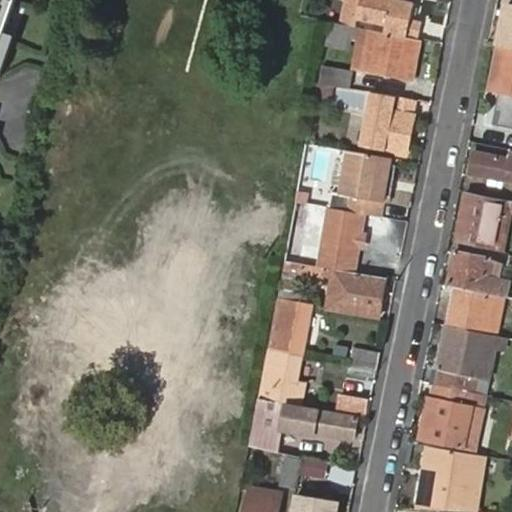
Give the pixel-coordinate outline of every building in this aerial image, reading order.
[(0,0),(0,46),(16,0),(0,0)] [(344,0),(341,24),(359,27),(360,18),(390,24),(394,0),(344,0)] [(415,37),(420,38),(420,36),(423,24),(424,21),(412,19),(416,2),(406,0),(394,0),(390,24),(388,32),(415,37)] [(511,8),(508,7),(500,47),(511,49),(511,8)] [(445,40),(447,28),(423,24),(420,36),(445,40)] [(388,32),(372,29),(364,67),(416,78),(424,39),(420,38),(415,37),(388,32)] [(511,49),(500,47),(491,90),(511,94),(511,49)] [(337,85),(351,88),(354,69),(320,63),(314,99),(334,103),(337,85)] [(346,88),(342,107),(362,110),(364,91),(346,88)] [(419,96),(398,93),(396,109),(381,107),(376,144),(391,147),(391,148),(411,151),(419,96)] [(359,148),(352,147),(344,195),(357,197),(355,210),(369,212),(386,215),(388,202),(394,203),(397,188),(389,187),(391,179),(398,180),(403,155),(359,148)] [(511,161),(475,154),(471,172),(511,179),(511,161)] [(397,188),(398,180),(391,179),(389,187),(397,188)] [(511,200),(509,199),(508,203),(468,195),(458,239),(498,248),(507,208),(511,208),(511,200)] [(259,198),(247,245),(276,252),(287,205),(259,198)] [(355,210),(331,206),(322,265),(326,266),(359,271),(369,212),(355,210)] [(219,267),(198,261),(208,229),(170,218),(152,279),(210,297),(219,267)] [(456,251),(450,282),(505,294),(508,279),(501,277),(504,264),(490,258),(456,251)] [(303,263),(284,260),(279,287),(299,291),(303,263)] [(388,275),(359,271),(326,266),(325,274),(335,276),(331,300),(340,309),(382,315),(388,275)] [(456,289),(448,324),(498,336),(499,330),(488,327),(494,298),(456,289)] [(291,301),(277,299),(273,319),(287,321),(291,301)] [(287,321),(273,319),(267,348),(304,353),(313,305),(291,301),(287,321)] [(174,309),(170,333),(71,314),(62,365),(171,386),(176,360),(196,364),(206,315),(174,309)] [(448,324),(436,383),(476,392),(487,394),(497,342),(506,344),(507,338),(498,336),(448,324)] [(380,363),(384,348),(358,343),(355,360),(380,363)] [(304,353),(267,348),(258,397),(286,400),(306,403),(308,389),(298,387),(304,353)] [(378,373),(380,363),(355,360),(354,369),(378,373)] [(202,410),(234,416),(239,389),(206,383),(202,410)] [(476,392),(436,383),(424,441),(465,450),(465,447),(474,450),(483,412),(472,409),(476,392)] [(286,400),(258,397),(251,445),(279,452),(281,433),(286,403),(286,400)] [(360,415),(286,403),(281,433),(315,438),(316,436),(356,442),(360,415)] [(464,511),(473,511),(485,456),(433,449),(421,510),(464,511)] [(335,484),(341,464),(305,454),(299,474),(335,484)] [(279,511),(283,494),(251,488),(246,511),(279,511)] [(335,511),(337,503),(296,495),(292,511),(335,511)]
